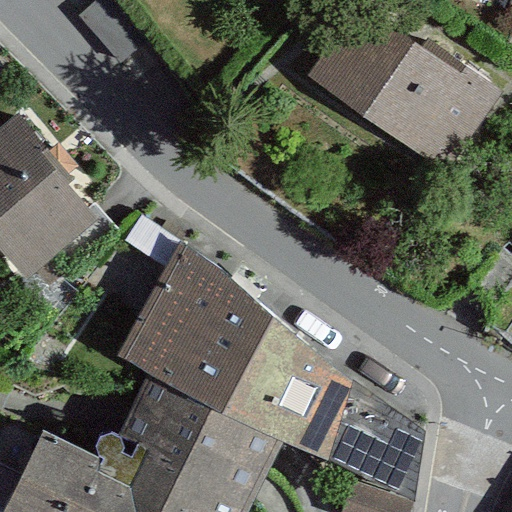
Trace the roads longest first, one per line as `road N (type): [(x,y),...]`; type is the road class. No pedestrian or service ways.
road 1 (residential): [(506,389),(283,259),(2,0)]
road 2 (residential): [(506,389),(462,511)]
